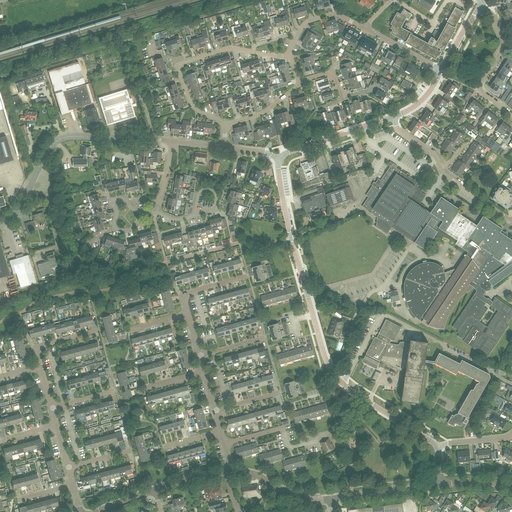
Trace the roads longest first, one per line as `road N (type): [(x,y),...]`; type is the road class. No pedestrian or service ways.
road 1 (unclassified): [(438,444),(343,385),(326,363),(283,204),(281,158)]
road 2 (track): [(256,0),(0,77)]
road 3 (unclassified): [(0,225),(22,205),(55,141),(159,140)]
road 4 (residential): [(224,123),(193,107),(176,64),(229,48),(289,57)]
